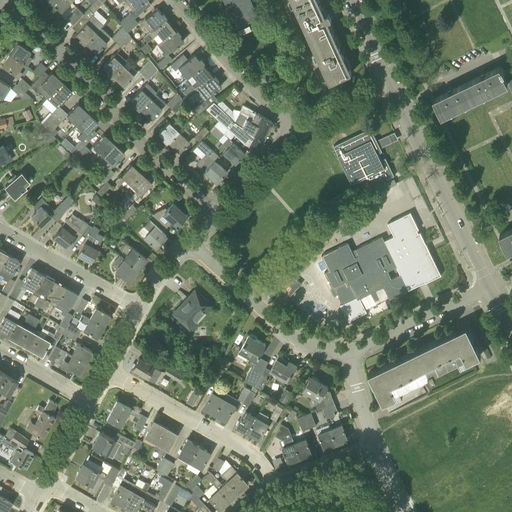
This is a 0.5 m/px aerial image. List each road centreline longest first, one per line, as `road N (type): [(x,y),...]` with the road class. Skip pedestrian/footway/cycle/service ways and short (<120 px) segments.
road 1 (residential): [(215,214),(50,38),(2,0)]
road 2 (residential): [(490,287),(391,81)]
road 3 (residential): [(267,486),(253,458),(110,372)]
road 4 (residential): [(191,240),(290,337),(346,353)]
road 5 (residential): [(298,130),(235,75),(174,0)]
road 6 (residential): [(346,353),(490,287)]
road 7 (residential): [(138,308),(0,231)]
